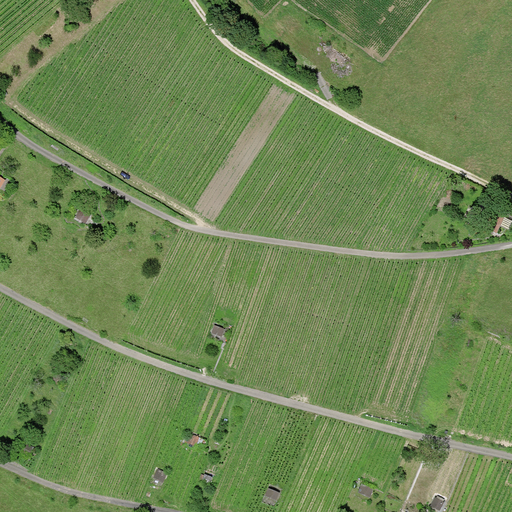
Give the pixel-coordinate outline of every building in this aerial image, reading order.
[(91,214),(81,209),(76,219),(86,224),(91,214)] [(224,328),(214,324),(211,332),(221,337),(224,328)] [(198,437),(187,434),(184,444),(194,447),(198,437)] [(168,473),(156,468),(152,478),(164,483),(168,473)] [(212,477),(204,473),(201,480),(209,484),(212,477)] [(280,494),(267,489),(262,500),(274,505),(280,494)]
